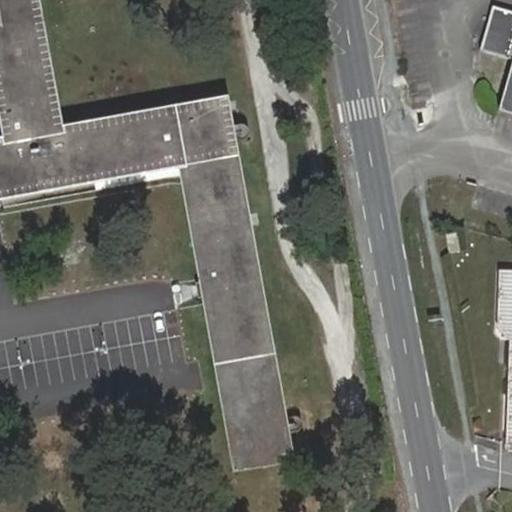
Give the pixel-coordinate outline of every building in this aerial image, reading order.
[(0,0),(0,116),(4,141),(0,141),(0,207),(183,172),(219,369),(279,357),(228,102),(65,131),(40,0),(0,0)] [(511,117),(511,10),(486,2),(472,53),(506,63),(493,113),(511,117)] [(511,337),(511,353),(511,398),(511,272),(499,272),(499,336),(511,337)] [(499,336),(511,353),(511,337),(499,336)] [(279,357),(219,369),(240,472),(299,460),(279,357)]
